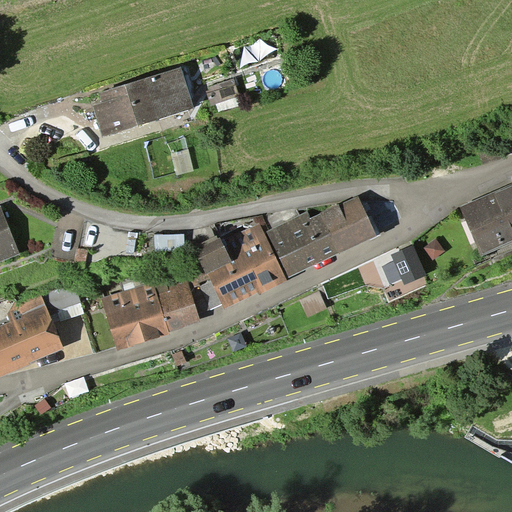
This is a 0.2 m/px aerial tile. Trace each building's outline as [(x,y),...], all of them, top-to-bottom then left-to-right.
[(190,100),(179,65),(105,88),(108,97),(97,100),(106,126),(190,100)] [(511,187),(465,208),(483,250),(511,237),(511,187)] [(374,227),(358,193),(275,230),(290,265),(374,227)] [(0,253),(16,248),(0,203),(0,253)] [(282,269),(259,222),(203,249),(225,296),(282,269)] [(391,255),(405,285),(426,275),(419,259),(412,245),(391,255)] [(187,280),(109,304),(119,339),(198,315),(187,280)] [(0,366),(60,340),(44,305),(0,324),(0,366)] [(467,434),(465,437),(511,463),(511,450),(500,450),(469,431),(467,434)]
